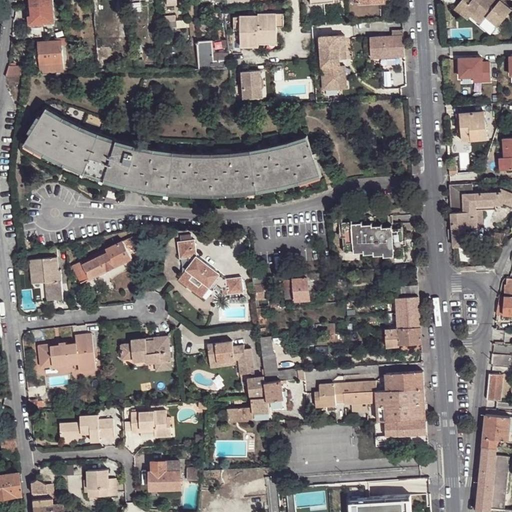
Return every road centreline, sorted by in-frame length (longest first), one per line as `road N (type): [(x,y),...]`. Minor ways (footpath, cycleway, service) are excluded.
road 1 (tertiary): [(438,281),(422,0)]
road 2 (residential): [(0,253),(29,511)]
road 3 (unclassified): [(459,511),(485,341)]
road 4 (tertiary): [(452,511),(443,343)]
road 5 (unknown): [(444,368),(310,367)]
